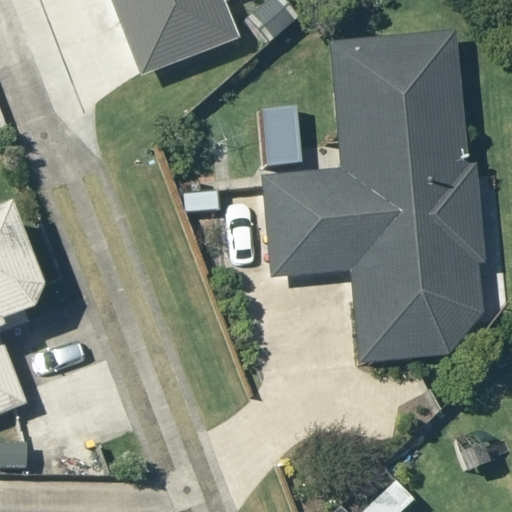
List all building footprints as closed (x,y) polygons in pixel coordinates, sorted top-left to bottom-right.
[(67,0),(87,68),(208,32),(198,0),(67,0)] [(439,33),(314,44),(326,173),(248,180),(257,279),(333,273),(341,363),(433,355),(466,315),(461,263),(470,262),(461,167),(451,168),(439,33)] [(248,110),(253,167),(284,165),(279,108),(248,110)] [(0,409),(8,407),(0,387),(0,326),(10,322),(22,294),(0,238),(0,409)] [(19,446),(0,446),(0,467),(19,468),(19,446)] [(380,483),(348,511),(388,511),(398,503),(380,483)] [(495,511),(487,492),(466,499),(470,511),(495,511)]
